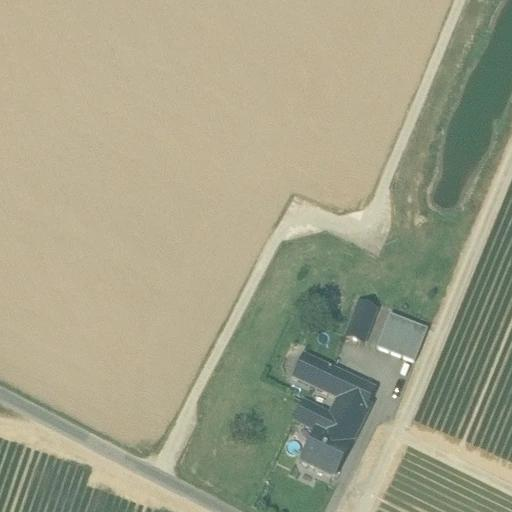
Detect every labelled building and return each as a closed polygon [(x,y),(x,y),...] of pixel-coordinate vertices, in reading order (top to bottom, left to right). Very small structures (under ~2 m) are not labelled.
[(375,312),(359,306),(347,338),(362,344),(375,312)] [(375,312),(362,344),(374,348),(386,316),(375,312)] [(416,363),(429,329),(389,315),(377,349),(416,363)] [(336,334),(320,326),(306,354),(323,362),(336,334)] [(373,392),(305,359),(296,378),(331,395),(329,400),(338,404),(340,398),(365,410),(373,392)] [(331,418),(304,405),(295,422),(317,432),(302,463),(334,478),(366,410),(365,410),(340,398),(338,404),(331,418)]
